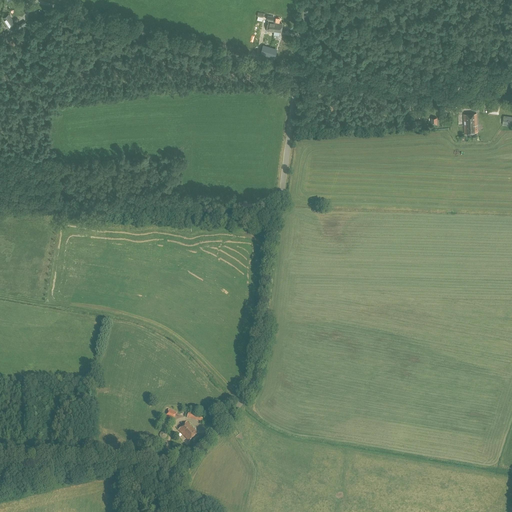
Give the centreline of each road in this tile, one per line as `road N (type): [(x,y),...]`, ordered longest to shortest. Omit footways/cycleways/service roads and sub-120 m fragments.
road 1 (tertiary): [(170,511),(192,455),(251,388),(295,82)]
road 2 (unclassified): [(295,82),(31,0)]
road 3 (track): [(511,89),(295,82)]
